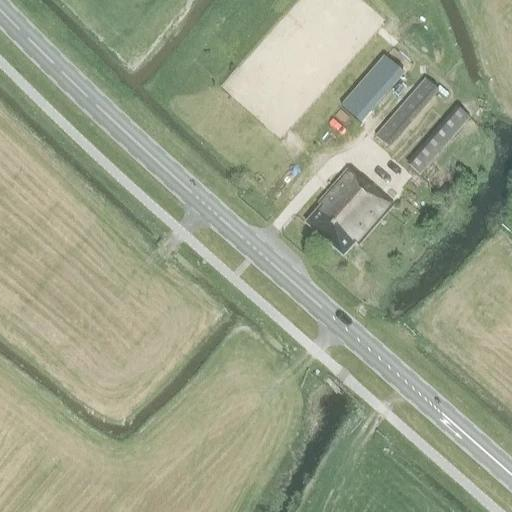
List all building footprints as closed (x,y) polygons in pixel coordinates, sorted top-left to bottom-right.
[(383,59),(341,109),(361,126),(404,77),(383,59)] [(426,82),(376,139),(386,147),(436,90),(426,82)] [(446,121),(457,108),(435,91),(389,150),(409,165),(445,120),(446,121)] [(460,112),(410,168),(420,177),(470,120),(460,112)] [(359,247),(394,207),(364,180),(362,183),(348,171),(318,205),(322,208),(307,225),(344,258),(355,244),(359,247)] [(447,188),(433,203),(443,212),(457,197),(447,188)]
